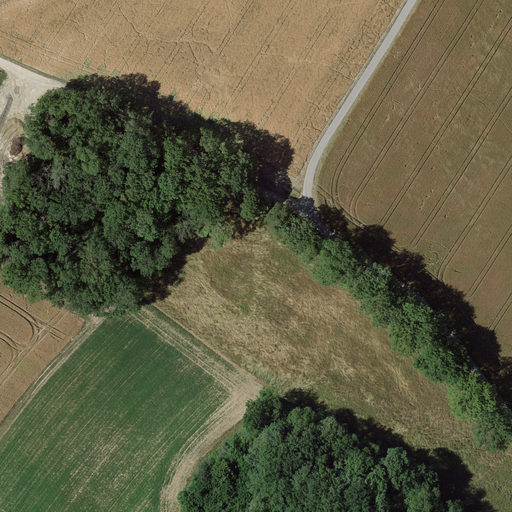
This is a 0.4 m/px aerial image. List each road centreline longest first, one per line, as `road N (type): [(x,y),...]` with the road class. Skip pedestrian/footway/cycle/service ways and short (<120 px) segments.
road 1 (track): [(0,431),(42,375),(239,181)]
road 2 (track): [(313,216),(433,321),(511,422)]
road 3 (track): [(0,61),(166,135),(239,181)]
road 4 (track): [(412,0),(319,150),(307,185),(313,216)]
